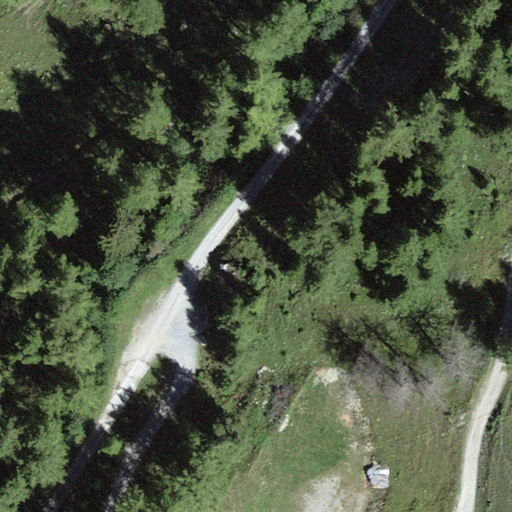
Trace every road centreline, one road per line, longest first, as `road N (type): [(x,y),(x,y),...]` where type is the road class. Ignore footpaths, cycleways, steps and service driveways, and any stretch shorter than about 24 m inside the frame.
road 1 (unclassified): [(382,0),(147,347)]
road 2 (unclassified): [(147,347),(169,339),(189,351),(189,374),(105,511)]
road 3 (track): [(511,300),(466,511)]
road 4 (unclassified): [(147,347),(53,511)]
